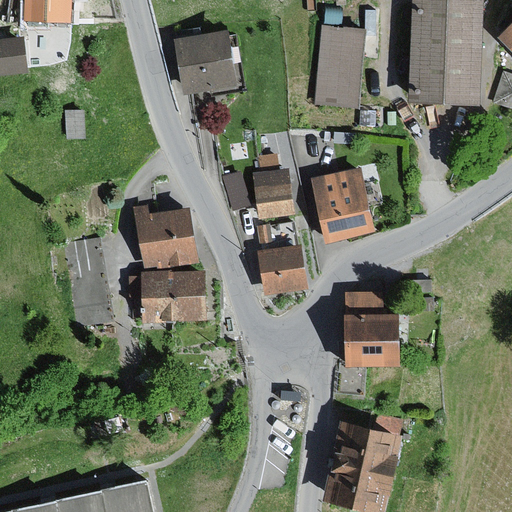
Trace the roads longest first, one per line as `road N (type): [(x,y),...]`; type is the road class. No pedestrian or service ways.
road 1 (tertiary): [(277,341),(245,304),(181,157),(134,0)]
road 2 (tertiary): [(511,175),(345,274),(323,302),(310,343)]
road 3 (unclassified): [(237,511),(254,472),(265,373),(277,341)]
road 4 (unclassified): [(309,511),(322,396),(310,343)]
